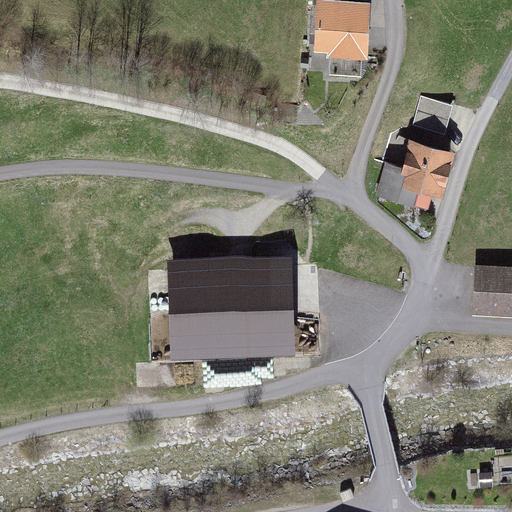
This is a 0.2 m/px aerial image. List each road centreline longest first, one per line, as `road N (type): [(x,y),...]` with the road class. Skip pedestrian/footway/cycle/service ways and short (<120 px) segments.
road 1 (unclassified): [(351,200),(300,162),(228,129),(0,87)]
road 2 (residential): [(0,437),(362,375)]
road 3 (residential): [(351,200),(158,177),(0,180)]
road 4 (unclassified): [(362,375),(406,349),(425,310),(425,268),(351,200)]
road 5 (track): [(425,268),(436,260),(468,153),(511,73)]
road 6 (unclassified): [(381,511),(362,375)]
